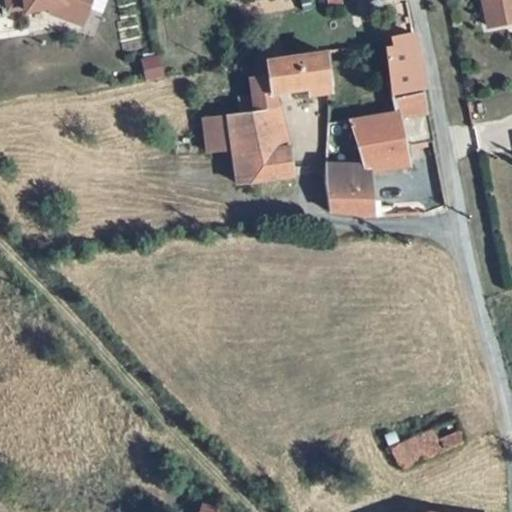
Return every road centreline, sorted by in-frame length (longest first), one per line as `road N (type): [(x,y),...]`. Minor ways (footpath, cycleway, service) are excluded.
road 1 (unclassified): [(511,419),(465,279),(416,0)]
road 2 (track): [(246,511),(0,249)]
